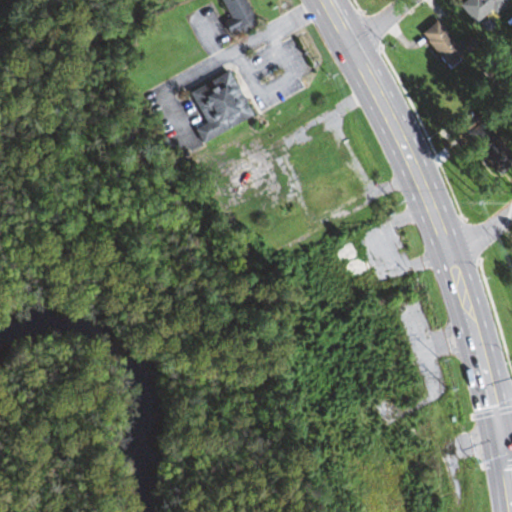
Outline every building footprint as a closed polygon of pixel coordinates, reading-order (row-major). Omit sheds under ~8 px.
[(218,0),(228,19),(221,22),(227,37),(254,25),(242,0),(218,0)] [(461,0),(457,3),(471,22),(503,0),(461,0)] [(417,34),(447,68),(463,55),(432,20),(417,34)] [(187,91),(203,123),(192,128),(199,142),(250,117),(228,71),(187,91)] [(491,171),(508,156),(478,121),(461,136),(491,171)] [(320,158),(329,179),(342,172),(337,162),(345,159),(340,148),(331,153),(319,126),(307,132),(310,139),(289,149),(298,168),(320,158)] [(356,202),(342,176),(304,196),(314,214),(339,200),(344,209),(356,202)] [(263,250),(305,231),(298,216),(256,235),(263,250)] [(326,249),(342,284),(369,273),(354,237),(326,249)]
